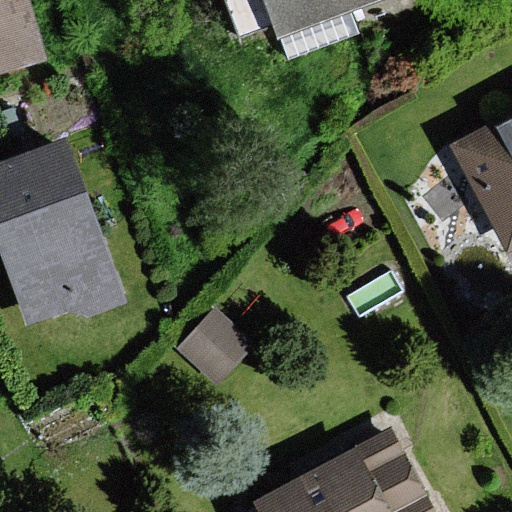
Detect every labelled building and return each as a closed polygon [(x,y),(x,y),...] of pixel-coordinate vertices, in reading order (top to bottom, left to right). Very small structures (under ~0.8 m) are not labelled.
[(24,0),(0,0),(0,64),(40,53),(24,0)] [(263,0),(284,58),(433,0),(263,0)] [(511,123),(450,154),(511,255),(511,123)] [(0,255),(22,332),(122,303),(75,143),(0,165),(0,255)] [(255,345),(217,308),(179,347),(218,384),(255,345)] [(429,511),(391,436),(253,509),(254,511),(429,511)]
